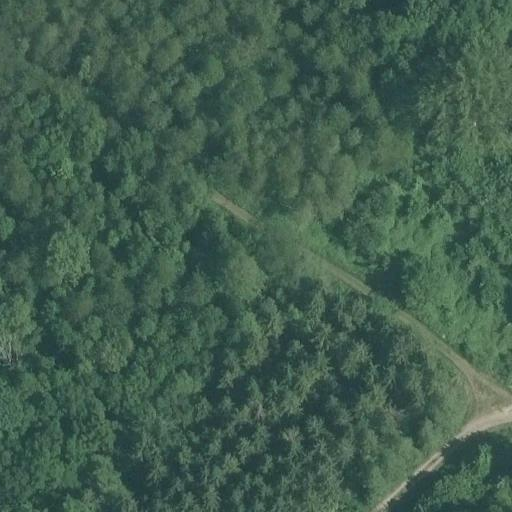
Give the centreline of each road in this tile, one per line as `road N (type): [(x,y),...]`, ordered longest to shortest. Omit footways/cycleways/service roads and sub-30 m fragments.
road 1 (track): [(0,48),(262,217),(303,267),(511,401)]
road 2 (track): [(375,511),(465,431),(511,412)]
